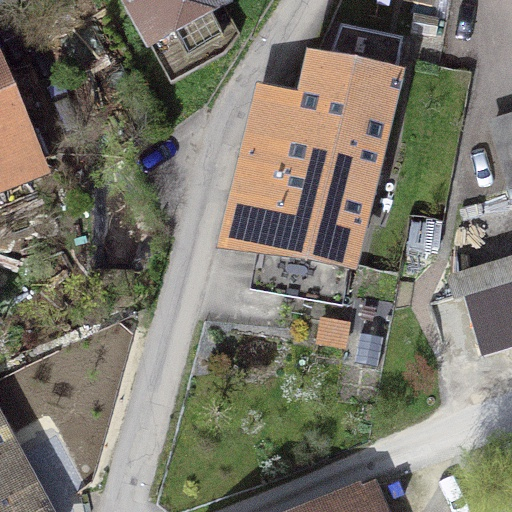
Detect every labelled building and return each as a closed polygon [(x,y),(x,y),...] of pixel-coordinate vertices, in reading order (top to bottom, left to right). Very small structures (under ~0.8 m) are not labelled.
[(123,0),(149,48),(232,2),(230,0),(123,0)] [(395,78),(392,77),(400,42),(342,29),(330,63),(313,60),(306,86),(296,83),(287,117),(298,119),(295,133),(253,124),(224,246),(310,260),(303,299),(340,306),(395,78)] [(0,186),(41,169),(0,70),(0,186)] [(511,122),(491,129),(509,189),(511,188),(511,122)] [(0,511),(43,511),(0,432),(0,511)] [(375,511),(364,487),(309,511),(375,511)]
